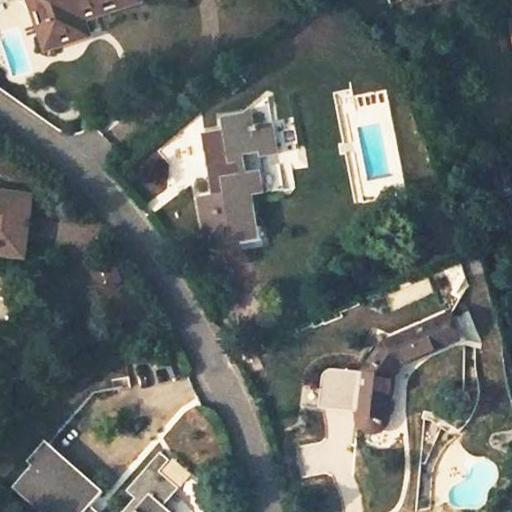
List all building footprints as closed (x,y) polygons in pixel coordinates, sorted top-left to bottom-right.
[(27,0),(42,44),(84,32),(78,18),(103,11),(101,7),(126,0),(27,0)] [(201,199),(211,246),(250,237),(241,193),(253,190),(248,171),(253,170),(249,153),(277,147),(271,117),(245,122),(242,111),(218,116),(220,128),(201,131),(206,158),(217,162),(220,178),(211,180),(215,196),(201,199)] [(0,257),(26,261),(37,203),(0,195),(0,257)] [(386,344),(365,375),(363,420),(363,421),(364,424),(366,425),(368,427),(370,428),(372,428),(374,427),(377,426),(378,424),(379,422),(380,420),(381,400),(389,400),(389,381),(399,369),(454,350),(446,325),(386,344)] [(162,511),(164,510),(154,501),(165,490),(151,477),(141,468),(121,490),(130,498),(117,511),(92,511),(86,506),(94,498),(41,450),(22,471),(35,482),(23,496),(40,511),(162,511)] [(141,468),(151,477),(165,462),(154,453),(141,468)] [(9,485),(23,496),(35,482),(22,471),(9,485)]
